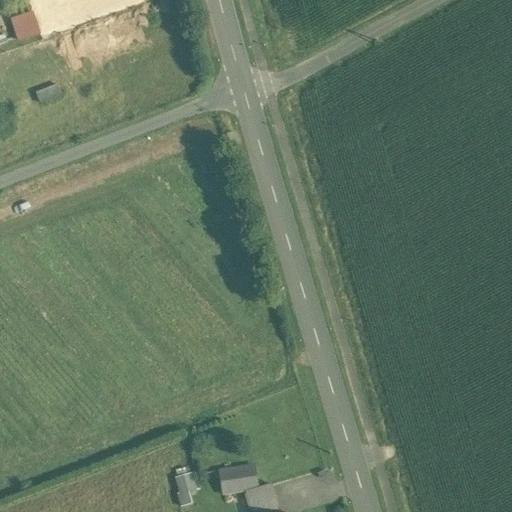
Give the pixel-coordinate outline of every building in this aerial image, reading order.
[(16,41),(40,34),(33,10),(10,17),(16,41)] [(40,106),(62,97),(57,86),(35,95),(40,106)] [(255,467),(221,472),(225,496),(258,490),(255,467)] [(192,475),(177,480),(181,496),(182,496),(190,493),(197,491),(192,475)] [(258,490),(247,493),(252,511),(276,511),(280,511),(272,486),(258,490)] [(190,493),(182,496),(181,496),(179,496),(182,508),(193,505),(190,493)]
